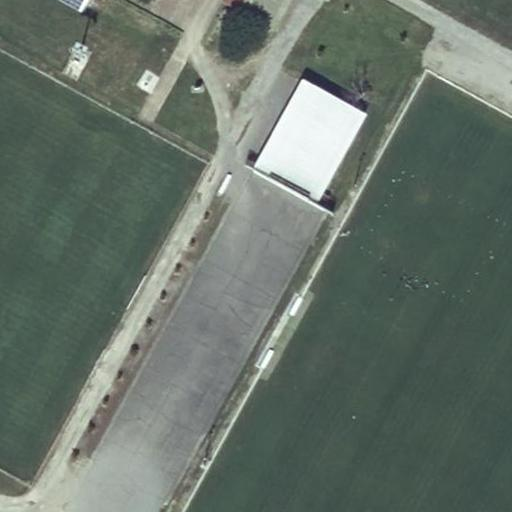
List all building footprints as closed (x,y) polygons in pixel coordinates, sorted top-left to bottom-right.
[(224,0),(223,3),(236,10),(241,0),(224,0)] [(241,0),(236,10),(276,31),(292,0),(241,0)] [(261,162),(271,167),(265,178),(312,204),(318,194),(322,197),(326,190),(366,117),(305,83),(261,162)] [(255,173),(265,178),(271,167),(261,162),(255,173)] [(322,197),(318,194),(312,204),(322,210),(328,200),(322,197)]
